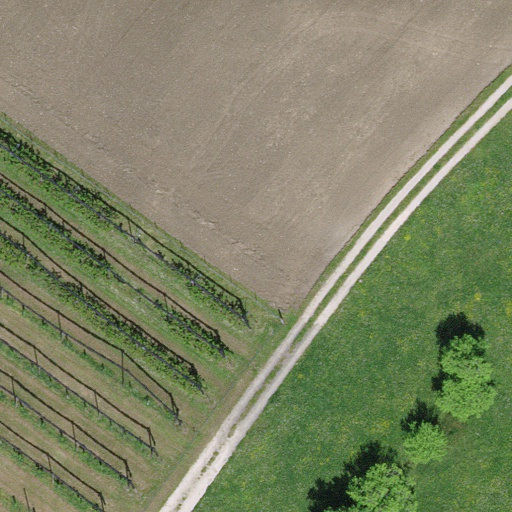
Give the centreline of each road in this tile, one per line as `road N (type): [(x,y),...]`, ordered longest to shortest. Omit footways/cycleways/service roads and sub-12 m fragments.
road 1 (track): [(308,320),(511,86)]
road 2 (track): [(308,320),(173,511)]
